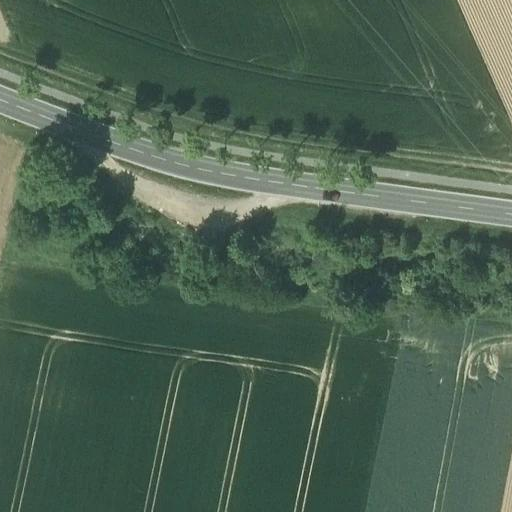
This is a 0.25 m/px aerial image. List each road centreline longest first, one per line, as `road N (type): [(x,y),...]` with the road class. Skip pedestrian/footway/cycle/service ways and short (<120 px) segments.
road 1 (track): [(0,50),(222,130),(511,169)]
road 2 (secondary): [(511,212),(189,166),(0,98)]
road 3 (track): [(372,312),(511,332)]
